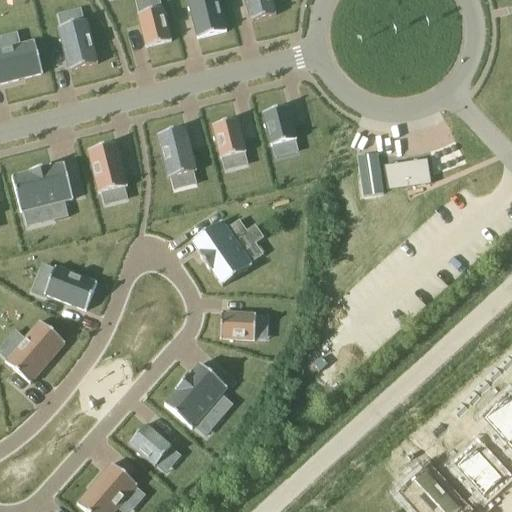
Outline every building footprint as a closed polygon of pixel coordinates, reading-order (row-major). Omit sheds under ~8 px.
[(187,0),(198,40),(227,33),(218,0),(187,0)] [(244,0),(251,23),(276,17),(272,0),(244,0)] [(385,0),(392,40),(418,36),(415,16),(448,11),(445,0),(385,0)] [(163,9),(138,16),(146,49),(172,43),(163,9)] [(87,22),(58,29),(69,73),(98,66),(87,22)] [(0,51),(0,86),(43,75),(35,43),(20,47),(17,34),(8,37),(11,49),(0,51)] [(423,50),(437,48),(435,37),(396,43),(402,78),(426,74),(423,50)] [(288,108),(263,114),(271,148),(273,148),(296,142),(297,142),(288,108)] [(238,121),(212,127),(221,161),(222,160),(245,155),(246,154),(238,121)] [(186,129),(157,137),(168,181),(171,180),(194,174),(197,173),(186,129)] [(117,145),(88,152),(99,196),(102,195),(125,189),(128,189),(117,145)] [(358,158),(364,198),(383,195),(377,156),(358,158)] [(380,165),(383,189),(427,184),(424,160),(380,165)] [(29,175),(12,180),(21,215),(24,214),(51,207),(54,221),(55,222),(68,219),(65,203),(73,201),(65,166),(52,170),(51,168),(29,174),(29,175)] [(221,223),(192,244),(199,255),(198,256),(211,274),(212,274),(222,289),(252,268),(250,265),(234,242),(246,234),(247,234),(239,222),(226,231),(221,223)] [(36,286),(32,294),(44,299),(45,297),(86,313),(97,285),(55,269),(54,272),(47,290),(36,286)] [(221,315),(220,341),(255,343),(255,341),(256,317),(221,315)] [(7,362),(5,364),(30,386),(65,345),(40,323),(25,341),(7,362)] [(176,394),(165,408),(192,431),(194,428),(212,408),(223,417),(224,418),(233,407),(221,397),(227,390),(200,366),(191,376),(190,375),(175,393),(176,394)] [(473,424),(510,464),(511,461),(511,409),(502,398),(473,424)] [(146,426),(129,446),(155,469),(156,467),(171,451),(172,449),(146,426)] [(466,443),(443,463),(470,495),(494,473),(466,443)] [(112,466),(77,506),(83,511),(116,511),(118,510),(135,490),(137,487),(112,466)] [(420,469),(388,497),(400,511),(448,511),(455,506),(420,469)]
